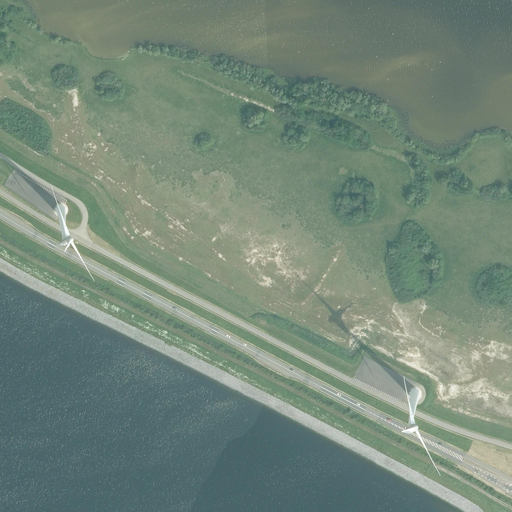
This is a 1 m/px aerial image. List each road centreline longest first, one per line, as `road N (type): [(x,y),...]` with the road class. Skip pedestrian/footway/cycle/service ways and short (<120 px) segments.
road 1 (unclassified): [(511,447),(410,410),(0,191)]
road 2 (primary): [(361,408),(0,214)]
road 3 (primary): [(361,408),(511,489)]
road 4 (primary): [(511,480),(361,408)]
